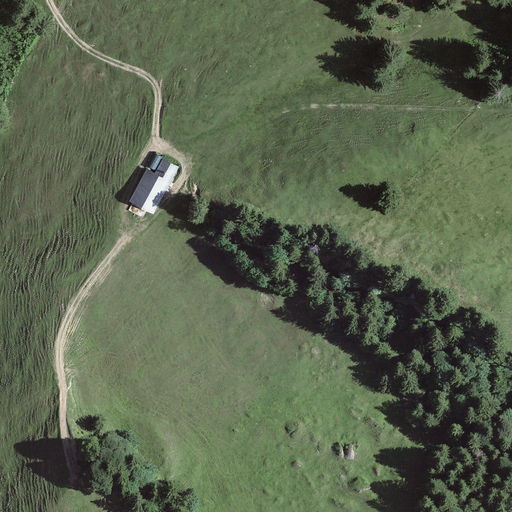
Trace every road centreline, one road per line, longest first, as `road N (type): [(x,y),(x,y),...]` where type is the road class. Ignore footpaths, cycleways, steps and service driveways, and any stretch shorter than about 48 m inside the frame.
road 1 (track): [(72,482),(61,336),(114,254),(179,187),(181,158),(152,140)]
road 2 (track): [(511,110),(297,107),(152,140)]
road 3 (track): [(152,140),(156,84),(90,51),(50,0)]
